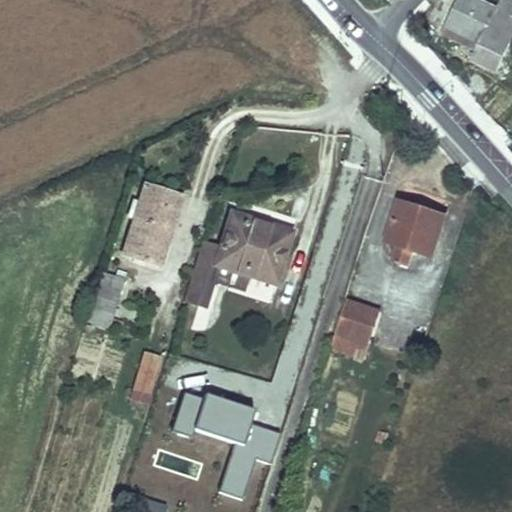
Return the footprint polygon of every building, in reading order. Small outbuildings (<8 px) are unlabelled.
[(496,9),(478,0),(457,0),(445,28),(478,46),(496,9)] [(511,3),(505,0),(500,0),(496,9),(478,46),(472,60),(497,72),(511,40),(511,3)] [(181,198),(144,186),(138,204),(133,203),(129,217),(134,219),(123,254),(158,266),(181,198)] [(445,218),(398,202),(386,243),(397,247),(394,260),(409,264),(412,252),(432,259),(445,218)] [(291,233),(231,214),(221,247),(215,266),(219,268),(247,276),(275,285),(291,233)] [(221,247),(201,241),(182,301),(207,309),(214,283),(219,268),(215,266),(221,247)] [(243,292),(247,276),(219,268),(214,283),(243,292)] [(123,279),(102,273),(89,323),(108,328),(123,279)] [(346,302),(335,334),(352,339),(362,307),(346,302)] [(362,307),(352,339),(370,345),(381,314),(362,307)] [(160,358),(144,352),(133,391),(148,395),(160,358)]
